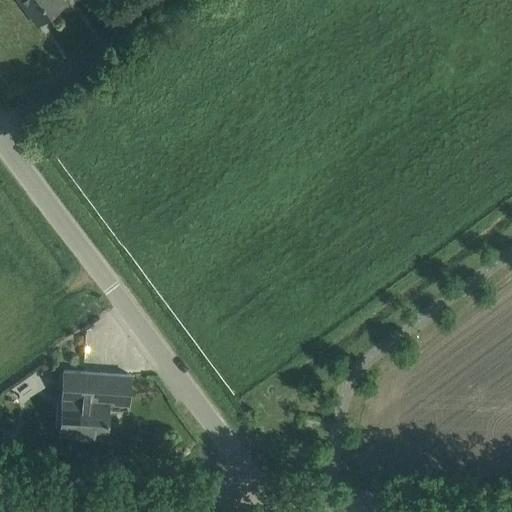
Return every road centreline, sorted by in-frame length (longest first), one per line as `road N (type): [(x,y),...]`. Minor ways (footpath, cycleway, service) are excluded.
road 1 (tertiary): [(266,498),(0,140)]
road 2 (tertiary): [(0,481),(266,498)]
road 3 (tertiary): [(338,503),(488,511)]
